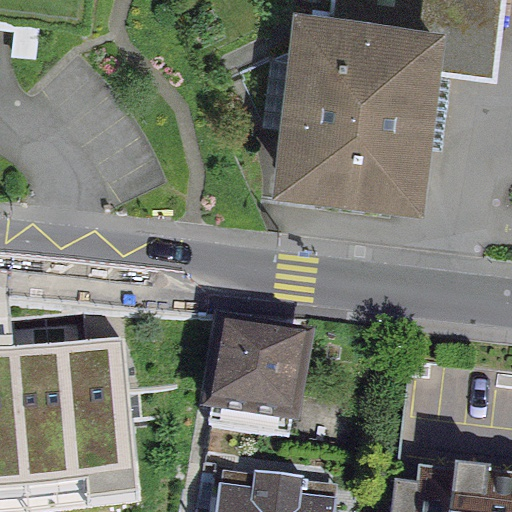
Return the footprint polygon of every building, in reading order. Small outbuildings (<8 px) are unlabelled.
[(337,0),(337,10),(298,6),(281,174),(416,187),(429,61),(489,67),(495,0),(337,0)] [(306,337),(225,325),(212,423),(292,434),(306,337)] [(123,340),(0,350),(0,504),(136,493),(123,340)] [(332,511),(336,487),(208,469),(202,511),(332,511)] [(511,511),(511,487),(388,473),(383,511),(511,511)]
